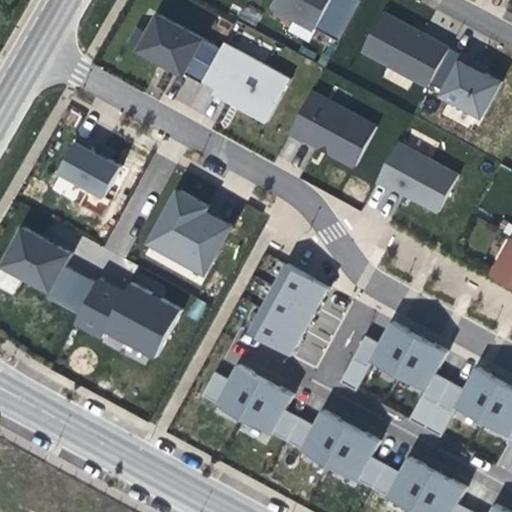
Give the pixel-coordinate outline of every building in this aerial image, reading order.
[(276,0),(275,4),(340,41),(362,0),(276,0)] [(444,60),(450,48),(416,29),(384,12),(363,51),(429,86),(444,60)] [(223,48),(160,14),(141,50),(171,66),(203,83),(205,80),(223,48)] [(151,32),(139,26),(130,43),(141,50),(151,32)] [(292,78),(226,42),(223,48),(205,80),(217,87),(214,92),(232,102),(268,121),(292,78)] [(488,68),(450,48),(444,60),(431,83),(445,90),(442,94),(483,117),(502,82),(492,76),(485,72),(488,68)] [(378,126),(313,91),(291,132),(305,140),(306,138),(325,148),(356,166),(378,126)] [(93,147),(79,139),(61,171),(106,196),(123,166),(110,159),(107,160),(95,154),(94,150),(93,147)] [(399,142),(378,180),(393,188),(394,186),(412,196),(439,211),(459,174),(399,142)] [(103,155),(94,150),(95,154),(107,160),(110,159),(103,155)] [(210,205),(181,189),(153,240),(209,271),(234,223),(213,212),(208,209),(210,205)] [(82,312),(100,282),(68,265),(74,252),(53,241),(25,226),(5,265),(52,291),(50,295),(82,312)] [(511,240),(494,273),(511,282),(511,240)] [(332,285),(289,263),(251,331),(295,354),(301,342),(312,323),(326,297),(332,285)] [(102,277),(100,282),(82,312),(78,322),(105,337),(109,329),(158,356),(184,309),(159,295),(134,281),(128,291),(102,277)] [(511,436),(509,442),(511,443),(511,384),(496,376),(479,367),(468,388),(437,373),(449,350),(438,344),(409,328),(395,320),(382,342),(368,335),(356,357),(372,366),(376,359),(428,387),(424,395),(439,403),(455,412),(459,405),(511,432),(511,436)] [(372,366),(356,357),(342,381),(358,390),(372,366)] [(206,394),(423,511),(511,511),(511,509),(499,502),(493,511),(480,511),(461,502),(468,485),(454,478),(429,466),(410,456),(404,471),(375,455),(381,439),(369,432),(337,414),(325,408),(315,423),(288,409),(295,392),(283,386),(259,373),(242,364),(231,377),(218,371),(206,394)] [(439,403),(424,395),(412,418),(427,426),(439,403)] [(455,412),(439,403),(427,426),(443,435),(455,412)]
